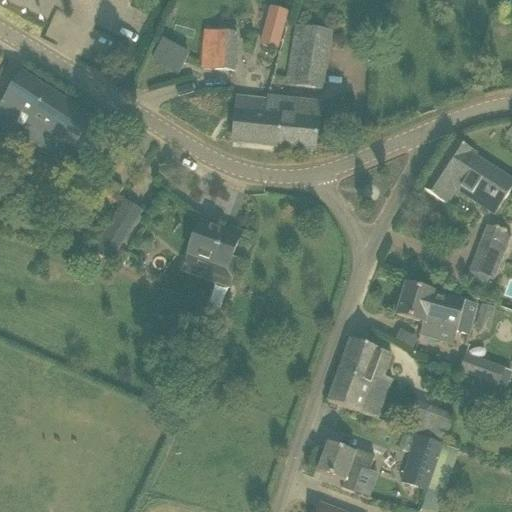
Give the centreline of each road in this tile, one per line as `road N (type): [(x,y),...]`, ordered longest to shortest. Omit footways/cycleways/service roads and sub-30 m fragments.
road 1 (tertiary): [(319,176),(258,175),(201,153),(0,32)]
road 2 (unclassified): [(267,511),(370,251)]
road 3 (unclassified): [(370,251),(423,134)]
